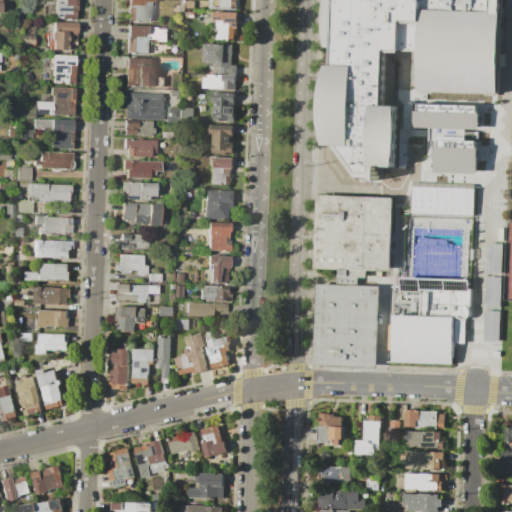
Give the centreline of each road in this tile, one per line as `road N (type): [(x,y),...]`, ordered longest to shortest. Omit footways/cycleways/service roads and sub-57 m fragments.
road 1 (residential): [(0,451),(250,388),(317,382),(511,393)]
road 2 (tertiary): [(287,511),(306,0)]
road 3 (residential): [(102,0),(85,511)]
road 4 (tertiary): [(262,0),(246,511)]
road 5 (residential): [(474,389),(469,511)]
